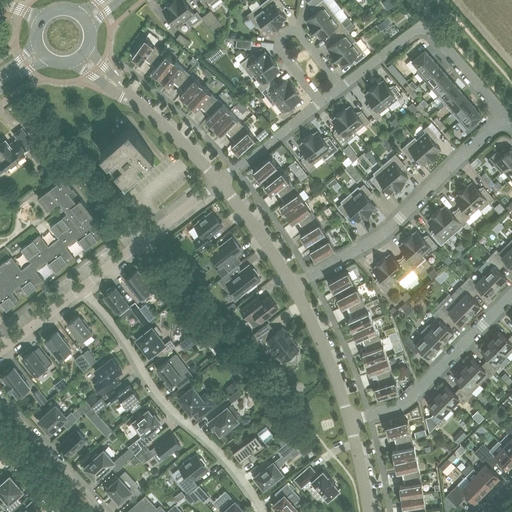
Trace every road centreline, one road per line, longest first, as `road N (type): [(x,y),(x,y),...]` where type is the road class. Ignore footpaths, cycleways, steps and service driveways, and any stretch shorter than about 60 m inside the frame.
road 1 (residential): [(81,289),(128,344),(150,389),(224,458),(259,511)]
road 2 (residential): [(505,117),(383,234),(290,286)]
road 3 (residential): [(340,89),(421,27),(505,117)]
road 4 (residential): [(511,294),(407,400),(348,420)]
road 5 (unclassified): [(218,183),(82,57)]
road 6 (residential): [(81,289),(218,183)]
road 7 (residential): [(320,103),(279,39),(298,35),(340,89)]
road 8 (residential): [(105,511),(0,388)]
road 9 (unclassified): [(348,420),(290,286)]
road 10 (residential): [(218,183),(320,103)]
road 11 (unclassified): [(290,286),(218,183)]
